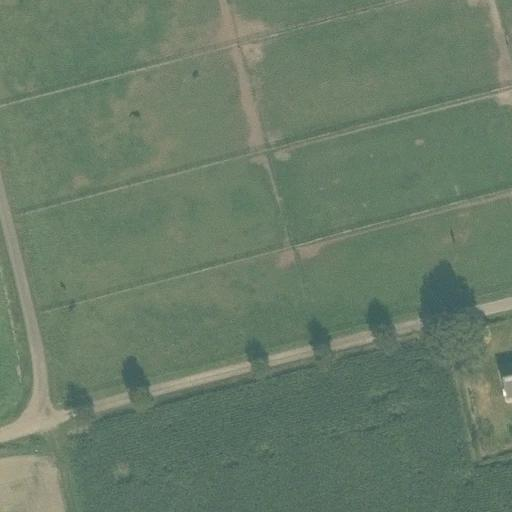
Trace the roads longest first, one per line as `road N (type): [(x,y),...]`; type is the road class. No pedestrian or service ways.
road 1 (track): [(50,422),(452,316)]
road 2 (track): [(50,422),(0,209)]
